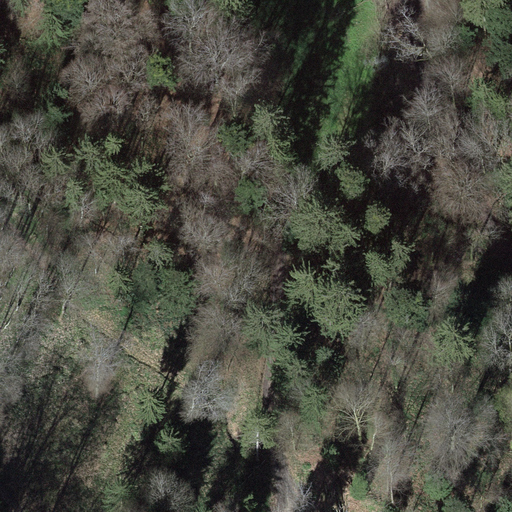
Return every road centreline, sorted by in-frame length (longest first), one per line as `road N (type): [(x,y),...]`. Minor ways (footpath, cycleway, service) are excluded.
road 1 (track): [(230,0),(265,91),(284,200),(270,408),(227,511)]
road 2 (track): [(511,258),(436,114),(412,0)]
